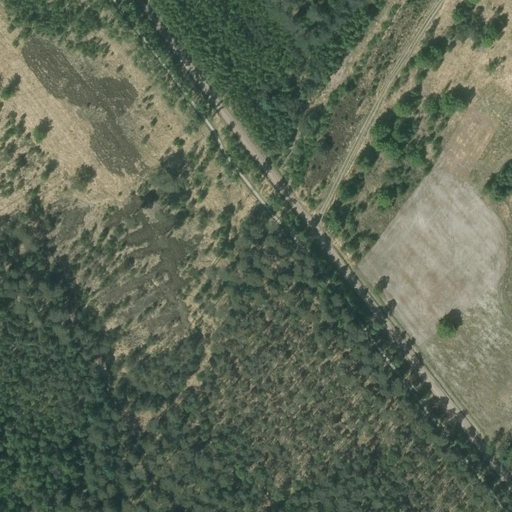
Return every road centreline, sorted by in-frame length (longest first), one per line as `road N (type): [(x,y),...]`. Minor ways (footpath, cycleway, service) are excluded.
road 1 (track): [(314,228),(137,0)]
road 2 (track): [(314,228),(439,0)]
road 3 (track): [(440,397),(314,228)]
